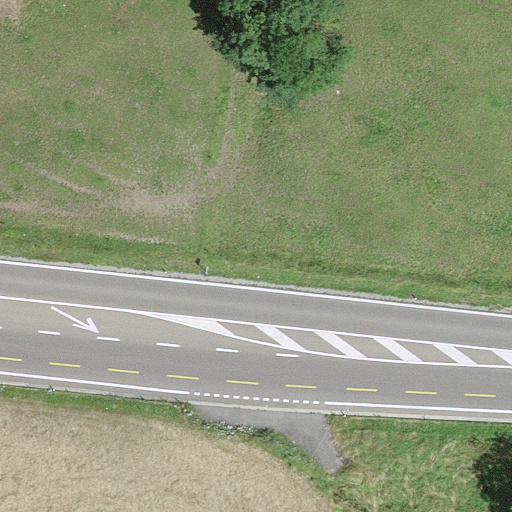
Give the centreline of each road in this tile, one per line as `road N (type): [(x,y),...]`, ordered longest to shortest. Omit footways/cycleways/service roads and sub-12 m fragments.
road 1 (primary): [(0,303),(511,361)]
road 2 (track): [(262,333),(327,446),(394,511)]
